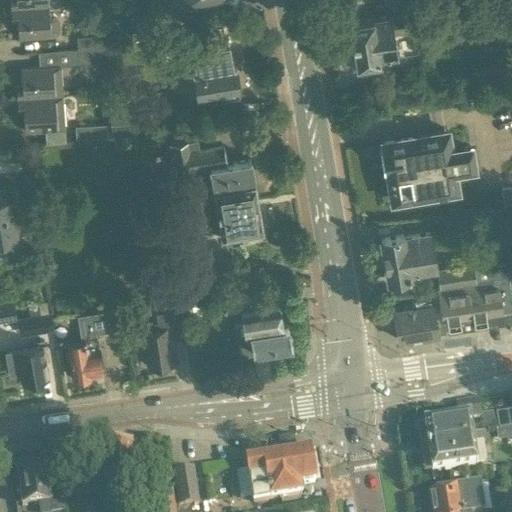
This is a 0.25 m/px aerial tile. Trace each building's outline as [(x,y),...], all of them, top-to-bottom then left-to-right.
[(9,0),(10,11),(49,8),(57,8),(56,0),(9,0)] [(393,15),(349,21),(356,64),(358,64),(360,73),(377,71),(376,61),(378,60),(378,61),(396,58),(392,34),(412,31),(409,13),(418,12),(416,0),(395,0),(391,1),(393,15)] [(486,0),(487,11),(503,10),(502,0),(486,0)] [(49,8),(10,11),(11,24),(17,24),(19,40),(51,38),(51,37),(55,36),(58,32),(57,19),(53,16),(49,16),(49,8)] [(153,15),(129,19),(132,37),(156,33),(153,15)] [(202,35),(186,38),(189,51),(193,50),(196,66),(195,66),(195,68),(192,68),(197,93),(219,89),(221,99),(238,96),(236,86),(238,86),(235,66),(232,67),(231,60),(230,60),(227,43),(205,48),(202,35)] [(103,37),(77,39),(78,51),(104,49),(103,37)] [(78,51),(70,51),(71,65),(72,65),(105,63),(104,49),(78,51)] [(21,87),(16,87),(17,100),(63,97),(61,67),(20,70),(21,87)] [(63,97),(17,100),(17,114),(23,114),(24,134),(65,131),(63,97)] [(136,110),(110,113),(113,135),(138,132),(136,110)] [(384,147),(379,148),(383,169),(388,169),(389,176),(396,175),(400,198),(426,194),(426,195),(456,190),(461,221),(511,212),(511,116),(446,128),(446,130),(383,141),(384,147)] [(109,126),(75,128),(76,140),(110,138),(109,126)] [(197,141),(172,145),(176,173),(191,170),(194,188),(213,185),(213,187),(231,184),(233,191),(235,191),(237,203),(257,200),(250,160),(227,164),(224,147),(199,151),(197,141)] [(194,189),(179,191),(183,214),(196,212),(194,199),(214,196),(221,232),(224,232),(226,242),(230,241),(230,243),(239,242),(239,240),(243,239),(242,229),(261,226),(257,200),(237,203),(235,191),(233,191),(231,184),(213,187),(213,185),(194,188),(194,189)] [(9,199),(0,200),(0,261),(8,261),(7,255),(31,251),(26,216),(12,218),(9,199)] [(383,251),(375,253),(378,268),(386,267),(388,280),(410,276),(410,274),(437,269),(433,246),(455,242),(452,229),(431,232),(404,236),(403,234),(381,238),(383,251)] [(413,307),(393,311),(398,340),(421,337),(424,338),(432,336),(435,334),(446,333),(445,322),(502,314),(502,313),(511,311),(511,303),(509,285),(511,284),(511,260),(473,266),(472,264),(442,268),(443,273),(437,274),(439,287),(410,291),(413,307)] [(216,271),(181,277),(184,296),(220,290),(216,271)] [(252,296),(213,303),(215,315),(240,311),(243,323),(234,324),(240,355),(255,352),(255,350),(291,343),(287,325),(281,326),(277,304),(254,308),(252,296)] [(158,329),(143,332),(148,367),(173,363),(169,337),(185,335),(180,299),(169,301),(170,311),(156,313),(158,329)] [(12,302),(0,304),(0,320),(15,318),(12,302)] [(81,341),(67,343),(73,378),(91,375),(91,374),(102,372),(96,334),(125,329),(122,309),(101,313),(101,312),(76,316),(81,341)] [(27,316),(20,317),(23,333),(30,332),(43,330),(51,329),(48,312),(40,314),(29,316),(27,316)] [(16,350),(5,352),(9,375),(21,373),(22,382),(48,377),(44,359),(48,358),(46,344),(44,344),(43,341),(32,342),(33,347),(16,350)] [(459,420),(423,425),(427,447),(466,440),(466,438),(472,437),(472,435),(469,420),(480,418),(477,402),(456,405),(459,420)] [(511,412),(495,415),(498,431),(511,428),(511,412)] [(466,440),(427,447),(431,473),(492,464),(487,433),(472,435),(472,437),(466,438),(466,440)] [(97,474),(87,476),(89,493),(100,491),(99,487),(136,482),(131,444),(94,449),(97,474)] [(257,461),(246,463),(252,503),(301,495),(300,486),(314,483),(309,452),(256,460),(257,461)] [(18,481),(14,481),(16,494),(20,494),(22,507),(49,503),(50,511),(63,511),(59,485),(47,487),(44,463),(37,464),(36,461),(22,463),(23,466),(15,468),(18,481)] [(193,469),(173,472),(178,506),(198,503),(193,469)] [(483,511),(479,485),(429,494),(431,511),(483,511)] [(175,495),(162,498),(164,509),(177,507),(175,495)]
